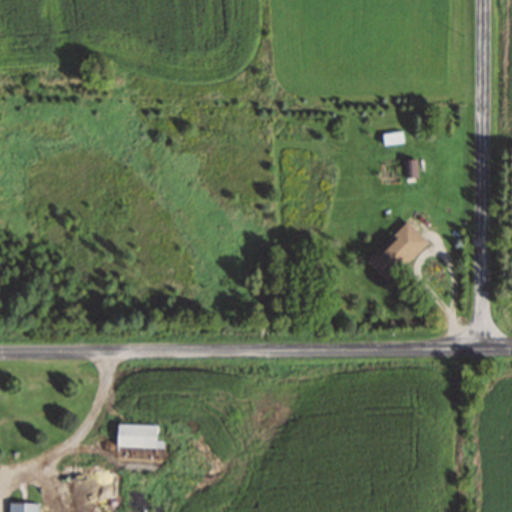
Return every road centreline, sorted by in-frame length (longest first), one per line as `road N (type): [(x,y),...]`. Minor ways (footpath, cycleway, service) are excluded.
road 1 (residential): [(0,352),(511,348)]
road 2 (residential): [(484,0),(483,348)]
